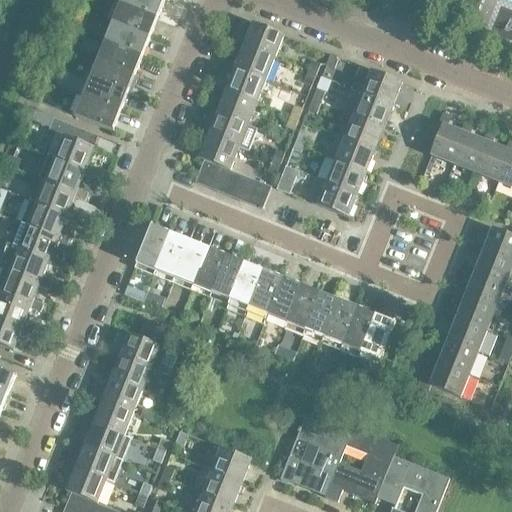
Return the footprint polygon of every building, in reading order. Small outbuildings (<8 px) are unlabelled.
[(157,21),(164,3),(158,0),(122,0),(120,6),(157,21)] [(150,39),(157,21),(120,6),(113,24),(150,39)] [(75,19),(71,28),(76,30),(80,32),(84,23),(75,19)] [(143,58),(150,39),(113,24),(106,42),(143,58)] [(284,37),(253,25),(244,48),(275,60),(284,37)] [(71,28),(65,44),(74,48),(80,32),(76,30),(71,28)] [(135,77),(143,58),(106,42),(98,62),(135,77)] [(266,83),(275,60),(244,48),(235,70),(266,83)] [(335,71),(339,60),(331,56),(326,67),(335,71)] [(127,95),(135,77),(98,62),(90,80),(127,95)] [(316,77),(320,66),(312,63),(308,73),(316,77)] [(257,104),(266,83),(235,70),(227,92),(257,104)] [(393,107),(402,85),(372,72),(363,95),(393,107)] [(312,88),(316,77),(308,73),(304,84),(312,88)] [(120,114),(127,95),(90,80),(83,99),(120,114)] [(325,94),(317,91),(313,102),(321,105),(325,94)] [(248,127),(257,104),(227,92),(218,114),(248,127)] [(384,130),(393,107),(363,95),(354,118),(384,130)] [(113,132),(120,114),(83,99),(76,117),(75,117),(74,118),(114,134),(114,133),(113,132)] [(317,116),(321,105),(313,102),(308,113),(317,116)] [(302,110),(294,107),(290,118),(298,121),(302,110)] [(255,129),(248,127),(218,114),(209,137),(239,149),(246,152),(255,129)] [(466,136),(461,134),(447,128),(451,118),(443,114),(439,126),(443,127),(431,157),(453,166),(466,136)] [(294,132),(298,121),(290,118),(286,129),(294,132)] [(376,151),(384,130),(354,118),(345,139),(376,151)] [(57,135),(48,158),(85,173),(87,168),(93,151),(94,151),(94,150),(93,149),(97,137),(53,120),(49,132),(57,135)] [(476,176),(488,145),(483,143),(469,137),(474,127),(465,124),(461,134),(466,136),(453,166),(476,176)] [(498,185),(510,153),(506,151),(492,146),(496,136),(488,132),(483,143),(488,145),(476,176),(498,185)] [(307,138),(299,135),(295,145),(303,149),(307,138)] [(230,172),(239,149),(209,137),(200,160),(204,162),(204,161),(216,166),(226,170),(230,172)] [(366,174),(376,151),(345,139),(336,162),(366,174)] [(511,141),(510,141),(506,151),(510,153),(498,185),(511,190),(511,141)] [(299,160),(303,149),(295,145),(290,157),(299,160)] [(284,155),(284,154),(277,151),(272,163),(280,166),(284,155)] [(12,158),(9,168),(18,171),(21,161),(12,158)] [(97,172),(87,168),(85,173),(48,158),(39,180),(76,195),(78,190),(83,176),(94,180),(97,172)] [(207,189),(216,166),(204,161),(204,162),(195,184),(207,189)] [(358,196),(366,174),(336,162),(327,184),(358,196)] [(276,176),(280,166),(272,163),(268,174),(276,176)] [(218,193),(226,170),(216,166),(207,189),(218,193)] [(7,169),(0,187),(0,190),(7,193),(15,172),(7,169)] [(229,198),(238,175),(230,172),(226,170),(218,193),(229,198)] [(98,171),(95,177),(106,181),(108,175),(98,171)] [(240,202),(249,180),(238,175),(229,198),(240,202)] [(88,194),(78,190),(76,195),(39,180),(30,202),(67,217),(69,212),(74,198),(85,203),(88,194)] [(251,206),(260,184),(249,180),(240,202),(251,206)] [(289,184),(281,180),(276,191),(285,194),(289,184)] [(348,220),(358,196),(327,184),(320,181),(310,204),(348,220)] [(271,188),(260,184),(251,206),(262,211),(271,188)] [(79,217),(69,212),(67,217),(30,202),(21,225),(58,239),(60,235),(65,221),(76,225),(79,217)] [(58,239),(21,225),(12,247),(59,266),(61,261),(51,257),(57,243),(67,247),(70,239),(60,235),(58,239)] [(155,272),(170,235),(153,228),(153,227),(152,227),(136,266),(137,267),(138,265),(155,272)] [(472,254),(483,258),(485,253),(511,264),(511,237),(492,230),(486,249),(475,245),(472,254)] [(174,280),(189,243),(170,235),(155,272),(174,280)] [(193,287),(207,250),(189,243),(174,280),(193,287)] [(58,270),(59,266),(12,247),(3,269),(51,288),(53,283),(42,279),(48,265),(58,270)] [(211,295),(226,258),(207,250),(193,287),(211,295)] [(505,287),(511,268),(511,264),(485,253),(483,258),(477,272),(466,268),(463,276),(474,280),(476,275),(505,287)] [(230,302),(245,265),(226,258),(211,295),(230,302)] [(249,309),(263,272),(245,265),(230,302),(226,311),(245,319),(249,309)] [(51,288),(3,269),(0,277),(0,293),(31,307),(33,302),(39,288),(49,292),(51,288)] [(268,317),(282,280),(263,272),(249,309),(268,317)] [(496,309),(505,287),(476,275),(474,280),(468,294),(457,290),(454,298),(465,302),(467,298),(496,309)] [(287,325),(302,288),(282,280),(268,317),(287,325)] [(127,287),(124,295),(143,303),(145,299),(147,295),(127,287)] [(305,332),(320,295),(302,288),(287,325),(305,332)] [(145,299),(143,303),(162,310),(166,299),(148,292),(147,295),(145,299)] [(44,306),(33,302),(31,307),(0,293),(0,320),(22,329),(25,324),(24,324),(30,310),(40,314),(44,306)] [(324,339),(339,302),(320,295),(305,332),(324,339)] [(487,332),(496,309),(467,298),(465,302),(459,316),(448,312),(445,320),(456,325),(458,320),(487,332)] [(343,347),(358,310),(339,302),(324,339),(343,347)] [(362,354),(376,317),(358,310),(343,347),(362,354)] [(394,324),(376,317),(362,354),(380,361),(379,363),(380,363),(396,324),(395,323),(394,324)] [(35,328),(25,324),(22,329),(0,320),(0,346),(14,352),(14,351),(14,350),(21,332),(31,336),(35,328)] [(478,354),(487,332),(458,320),(456,325),(450,338),(439,334),(436,342),(447,347),(449,342),(478,354)] [(146,322),(142,332),(140,336),(162,344),(167,330),(146,322)] [(130,336),(121,358),(151,370),(160,348),(130,336)] [(470,376),(478,354),(449,342),(447,347),(441,361),(430,356),(427,365),(438,369),(440,365),(470,376)] [(278,346),(275,355),(292,363),(296,354),(278,346)] [(142,393),(151,370),(121,358),(112,381),(142,393)] [(460,399),(470,376),(440,365),(438,369),(432,383),(421,379),(418,387),(429,391),(430,387),(460,399)] [(162,366),(160,373),(159,374),(170,378),(173,370),(162,366)] [(0,392),(8,396),(15,378),(16,378),(17,377),(0,370),(0,392)] [(133,415),(142,393),(112,381),(103,403),(133,415)] [(493,403),(499,388),(494,386),(488,401),(493,403)] [(153,388),(150,395),(150,396),(161,400),(164,392),(153,388)] [(124,437),(133,415),(103,403),(94,425),(124,437)] [(144,410),(142,417),(141,418),(152,423),(155,414),(144,410)] [(326,499),(340,465),(347,447),(349,442),(347,441),(347,440),(304,423),(301,430),(300,429),(298,433),(300,434),(297,440),(312,446),(313,447),(313,446),(320,449),(312,469),(302,465),(303,463),(290,458),(280,482),(282,482),(283,481),(294,485),(296,482),(305,486),(304,489),(325,497),(325,499),(326,499)] [(130,440),(124,437),(94,425),(85,447),(121,462),(130,440)] [(378,500),(395,459),(399,448),(353,429),(350,437),(348,437),(347,440),(347,441),(349,442),(347,447),(361,452),(361,453),(363,454),(363,453),(369,455),(362,473),(340,465),(326,499),(338,504),(344,490),(353,493),(352,495),(374,504),(374,506),(375,506),(378,500)] [(189,437),(180,433),(176,444),(184,448),(189,437)] [(162,440),(157,451),(165,454),(170,443),(162,440)] [(112,485),(121,462),(85,447),(76,470),(106,482),(112,485)] [(243,485),(252,462),(222,450),(212,473),(243,485)] [(161,465),(165,454),(157,451),(153,462),(161,465)] [(391,501),(397,504),(394,510),(398,511),(437,511),(450,481),(395,459),(378,500),(389,504),(391,501)] [(167,467),(162,479),(170,482),(175,471),(167,467)] [(97,505),(106,482),(76,470),(67,493),(71,495),(82,499),(94,504),(97,505)] [(234,507),(243,485),(212,473),(204,495),(234,507)] [(166,493),(170,482),(162,479),(158,489),(166,493)] [(144,484),(139,495),(148,499),(152,488),(144,484)] [(77,511),(82,499),(71,495),(64,511),(77,511)] [(143,510),(148,499),(139,495),(135,506),(143,510)] [(231,511),(234,507),(204,495),(196,511),(231,511)] [(90,511),(94,504),(82,499),(77,511),(90,511)]
